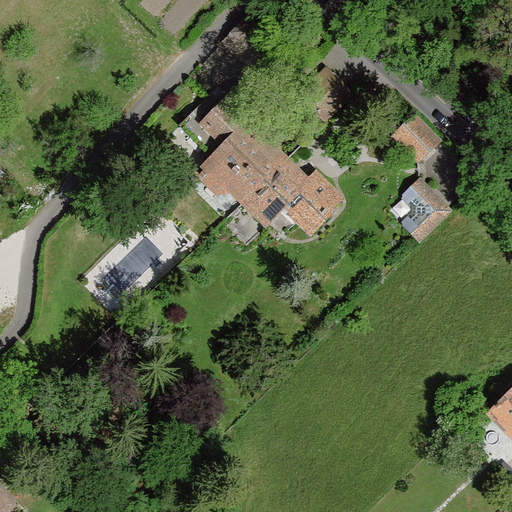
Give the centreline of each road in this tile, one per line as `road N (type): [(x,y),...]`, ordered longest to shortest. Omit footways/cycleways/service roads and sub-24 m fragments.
road 1 (residential): [(248,0),(44,221),(31,248),(22,317),(0,347)]
road 2 (tertiary): [(322,0),(511,174)]
